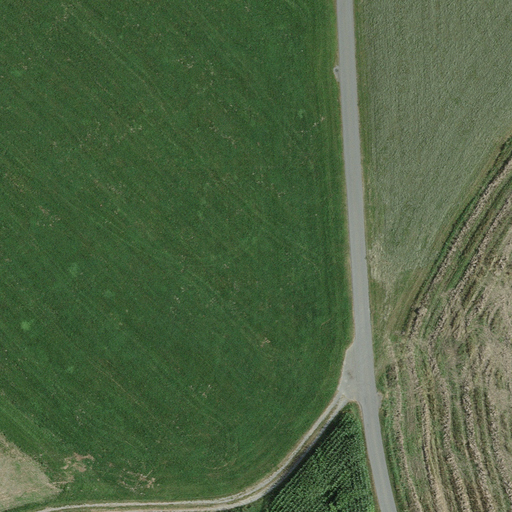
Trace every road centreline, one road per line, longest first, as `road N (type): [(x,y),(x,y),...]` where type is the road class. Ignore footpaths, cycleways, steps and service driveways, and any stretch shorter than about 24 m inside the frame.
road 1 (unclassified): [(346,0),(367,357),(390,511)]
road 2 (track): [(177,511),(234,505),(265,491),(367,357)]
